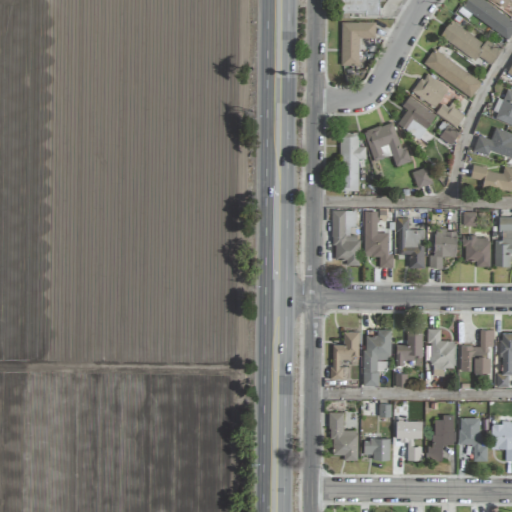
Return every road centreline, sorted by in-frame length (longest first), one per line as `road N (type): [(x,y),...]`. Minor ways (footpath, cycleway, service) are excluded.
road 1 (residential): [(311,297),(314,0)]
road 2 (secondary): [(275,296),(277,0)]
road 3 (secondary): [(274,511),(275,296)]
road 4 (residential): [(309,511),(311,297)]
road 5 (residential): [(511,491),(309,490)]
road 6 (residential): [(511,298),(311,297)]
road 7 (residential): [(314,100),(375,91),(424,0)]
